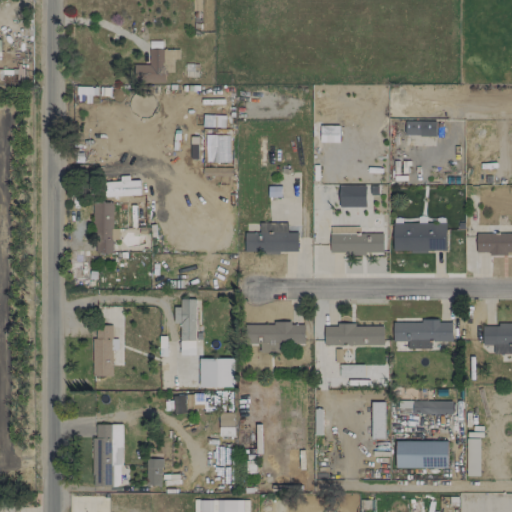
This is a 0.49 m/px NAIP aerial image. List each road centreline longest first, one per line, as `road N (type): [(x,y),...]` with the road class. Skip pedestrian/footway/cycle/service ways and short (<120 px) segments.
road 1 (residential): [(53,0),(53,511)]
road 2 (residential): [(264,293),(511,290)]
